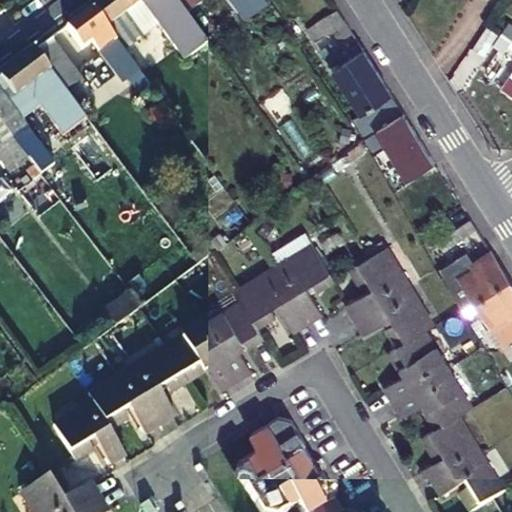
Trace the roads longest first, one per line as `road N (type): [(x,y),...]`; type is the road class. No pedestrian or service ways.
road 1 (residential): [(152,491),(186,444),(315,365),(405,511)]
road 2 (tertiary): [(363,0),(488,194)]
